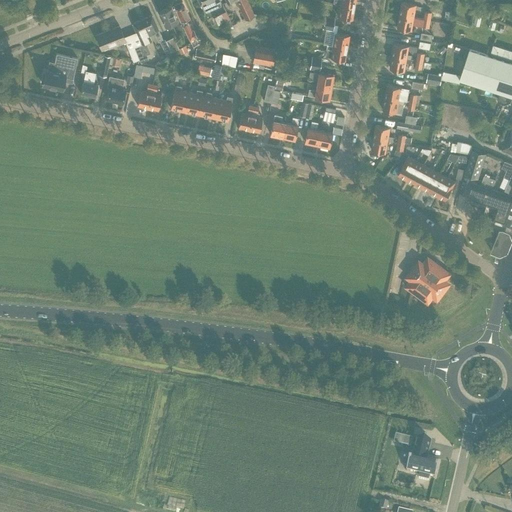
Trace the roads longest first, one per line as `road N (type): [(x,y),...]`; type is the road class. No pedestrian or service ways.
road 1 (secondary): [(0,310),(269,337),(453,372)]
road 2 (residential): [(344,171),(0,98)]
road 3 (residential): [(506,276),(344,171)]
road 4 (residential): [(344,171),(375,0)]
road 5 (tertiary): [(0,46),(119,0)]
